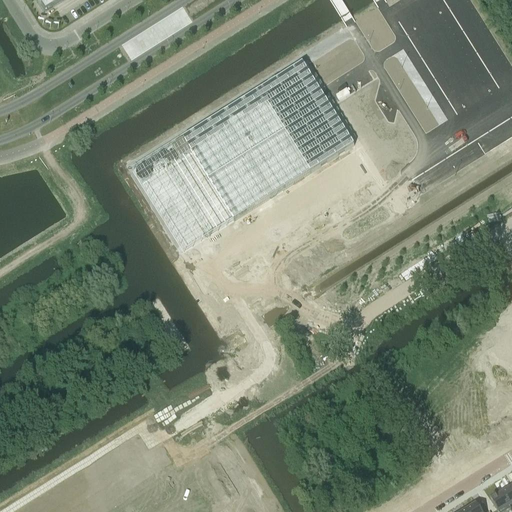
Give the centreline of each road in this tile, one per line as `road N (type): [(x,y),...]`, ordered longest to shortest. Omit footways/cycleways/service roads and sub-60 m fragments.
road 1 (track): [(227,281),(269,357),(265,371),(158,436),(146,426),(9,511)]
road 2 (secondary): [(0,141),(237,0)]
road 3 (secondary): [(186,0),(0,111)]
road 4 (track): [(0,274),(73,228),(80,208),(40,143)]
